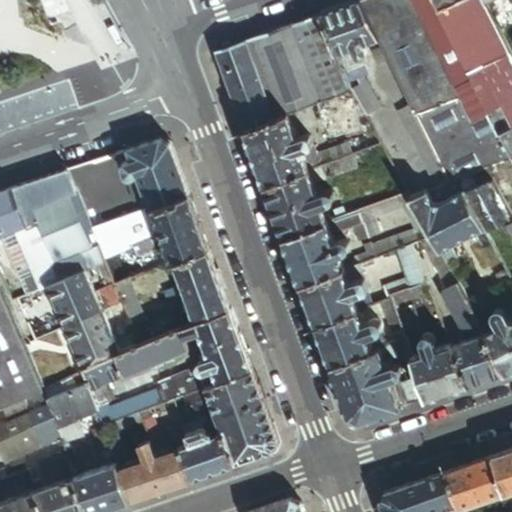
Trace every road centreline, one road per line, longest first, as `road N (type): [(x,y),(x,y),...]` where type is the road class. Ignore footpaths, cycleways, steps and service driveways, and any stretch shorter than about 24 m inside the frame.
road 1 (tertiary): [(190,91),(334,464)]
road 2 (residential): [(0,157),(190,91)]
road 3 (residential): [(511,405),(334,464)]
road 4 (residential): [(334,464),(196,511)]
